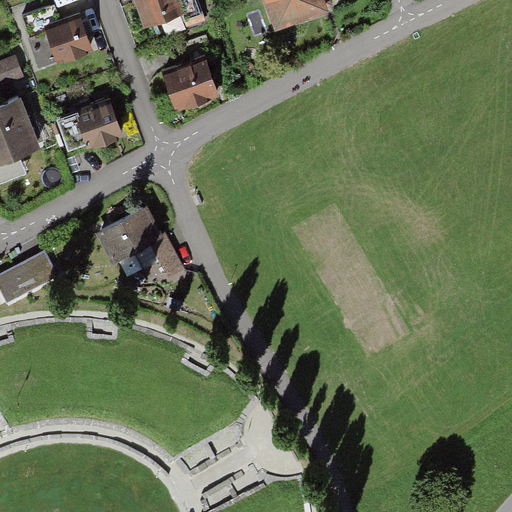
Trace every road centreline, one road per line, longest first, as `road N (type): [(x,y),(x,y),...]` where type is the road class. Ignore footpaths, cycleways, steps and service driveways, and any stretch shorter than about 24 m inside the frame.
road 1 (residential): [(162,154),(226,291),(320,446),(345,511)]
road 2 (residential): [(162,154),(410,21)]
road 3 (residential): [(0,240),(162,154)]
road 4 (residential): [(107,0),(162,154)]
